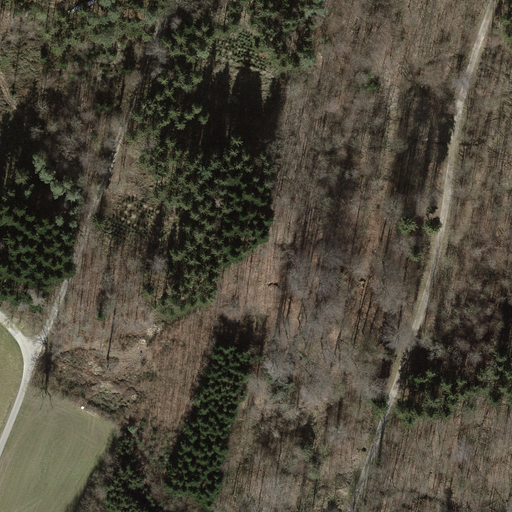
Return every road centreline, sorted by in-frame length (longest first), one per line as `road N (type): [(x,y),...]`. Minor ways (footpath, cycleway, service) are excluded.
road 1 (track): [(494,0),(459,112),(434,267),(351,511)]
road 2 (track): [(35,358),(151,45),(178,0)]
road 3 (track): [(94,205),(0,77)]
